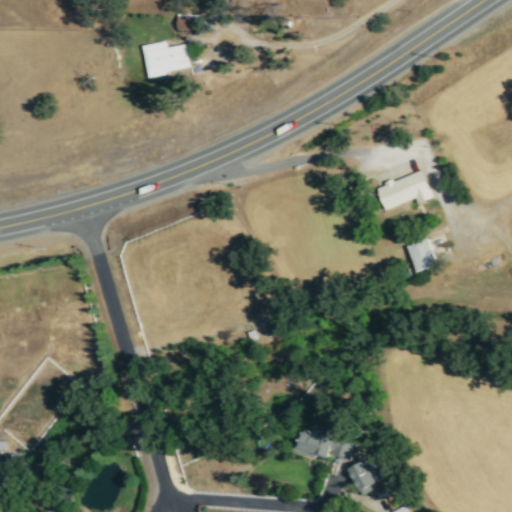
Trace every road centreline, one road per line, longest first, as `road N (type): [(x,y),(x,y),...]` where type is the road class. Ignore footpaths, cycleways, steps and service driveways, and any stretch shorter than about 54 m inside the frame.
road 1 (primary): [(0,224),(194,167),(356,82),(479,0)]
road 2 (residential): [(83,205),(172,511)]
